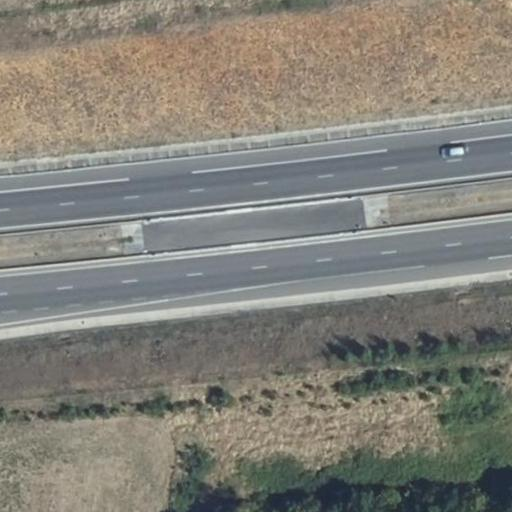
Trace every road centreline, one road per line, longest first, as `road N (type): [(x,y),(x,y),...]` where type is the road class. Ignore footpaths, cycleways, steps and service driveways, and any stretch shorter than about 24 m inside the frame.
road 1 (motorway): [(511,149),(0,209)]
road 2 (motorway): [(0,294),(511,238)]
